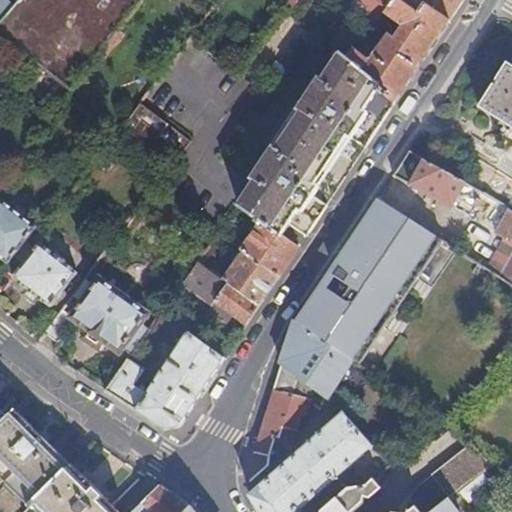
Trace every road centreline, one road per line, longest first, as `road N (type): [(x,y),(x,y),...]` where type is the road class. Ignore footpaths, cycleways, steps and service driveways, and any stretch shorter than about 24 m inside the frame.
road 1 (tertiary): [(199,476),(265,336),(493,0)]
road 2 (secondary): [(0,342),(199,476)]
